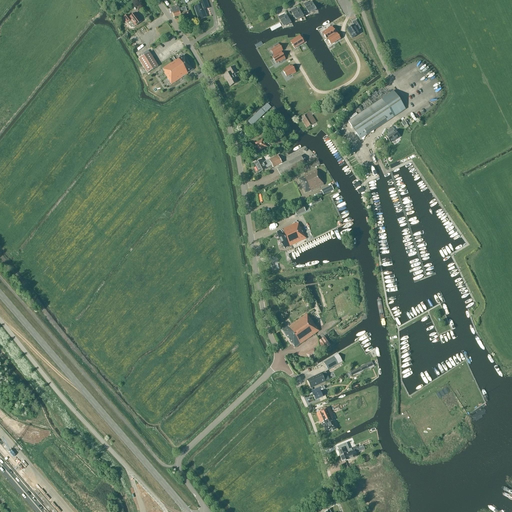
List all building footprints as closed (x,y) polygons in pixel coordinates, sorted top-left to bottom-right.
[(207,18),(204,10),(209,9),(206,0),(204,0),(198,2),(199,5),(194,7),(198,21),(207,18)] [(305,4),(309,13),(316,10),(312,2),(309,4),(308,3),(305,4)] [(171,9),(174,18),(180,16),(181,19),(190,16),(188,11),(187,12),(185,7),(180,9),(179,7),(179,8),(179,7),(177,7),(176,6),(172,7),(173,9),(171,9)] [(292,11),(297,20),(303,16),(299,9),(296,11),(295,9),(292,11)] [(123,18),(127,23),(128,22),(130,24),(129,26),(131,28),(133,28),(135,26),(142,21),(138,17),(138,16),(136,13),(130,17),(128,15),(123,18)] [(279,17),(284,26),(290,23),(286,16),(283,17),(282,16),(279,17)] [(357,31),(362,28),(357,19),(352,23),(354,26),(357,31)] [(357,31),(354,26),(347,30),(352,38),(359,34),(357,31)] [(325,34),(327,38),(326,39),(335,33),(332,27),(321,33),(323,35),(325,34)] [(336,33),(335,33),(326,39),(327,41),(329,40),(332,44),(340,39),(336,33)] [(302,38),(300,36),(290,42),(294,48),(303,43),(301,38),(302,38)] [(278,44),(278,45),(278,44),(274,46),(274,47),(274,48),(270,51),(272,57),(274,57),(274,56),(281,52),(282,51),(278,44)] [(285,60),(285,59),(282,51),(281,52),(274,56),(274,57),(272,57),(276,64),(280,61),(280,62),(281,62),(281,63),(285,60)] [(138,59),(147,74),(158,67),(149,53),(138,59)] [(188,74),(187,73),(192,70),(183,56),(162,69),(165,73),(164,73),(171,85),(188,74)] [(292,75),(296,73),(292,66),(290,67),(289,66),(284,69),(285,70),(283,71),(286,77),(291,74),(292,75)] [(233,67),(227,70),(229,73),(224,76),(226,80),(230,86),(237,82),(232,74),(236,72),(233,67)] [(393,91),(382,99),(348,121),(360,140),(405,110),(393,91)] [(267,103),(247,121),(252,126),(271,107),(267,103)] [(302,120),(306,128),(316,122),(309,112),(301,117),(303,119),(302,120)] [(333,126),(330,128),(336,138),(335,139),(337,141),(338,140),(341,138),(333,126)] [(386,136),(390,143),(399,137),(395,130),(394,131),(392,128),(390,129),(392,132),(386,136)] [(273,142),(276,147),(287,141),(284,136),(273,142)] [(255,143),(259,151),(266,147),(262,139),(255,143)] [(272,165),(273,168),(282,163),(277,155),(270,159),(262,163),(261,160),(254,164),(259,173),(266,169),(265,169),(272,165)] [(277,169),(281,177),(305,164),(301,156),(277,169)] [(309,171),(309,170),(320,165),(318,161),(302,168),(305,173),(309,171)] [(310,191),(311,191),(323,185),(316,170),(303,176),(304,177),(298,179),(305,193),(310,191)] [(323,195),(334,191),(331,186),(321,191),(323,195)] [(294,211),(296,216),(302,213),(305,211),(303,207),(294,211)] [(282,244),(284,249),(306,239),(301,228),(300,228),(297,223),(276,232),(282,245),(282,244)] [(292,344),(295,348),(319,331),(307,314),(287,328),(287,326),(281,330),(291,344),(292,344)] [(324,349),(329,344),(324,337),(318,341),(320,343),(319,344),(321,347),(322,347),(324,349)] [(310,360),(311,361),(319,356),(318,355),(318,354),(314,348),(306,354),(310,360)] [(334,356),(323,363),(328,371),(339,365),(334,356)] [(373,365),(371,362),(350,372),(352,376),(373,365)] [(311,389),(325,382),(321,373),(307,380),(311,389)] [(320,391),(322,390),(321,387),(312,391),(311,391),(313,395),(312,395),(315,401),(323,397),(320,391)] [(334,414),(331,407),(316,414),(322,426),(324,425),(324,427),(327,434),(337,429),(334,422),(333,423),(332,422),(335,420),(332,415),(334,414)] [(345,451),(344,448),(337,451),(340,457),(354,451),(352,448),(345,451)] [(340,457),(339,457),(342,463),(349,460),(348,460),(356,457),(356,455),(356,454),(355,452),(355,453),(354,451),(340,457)]
